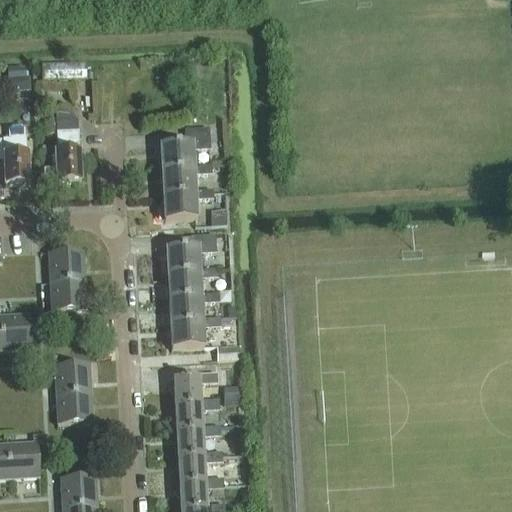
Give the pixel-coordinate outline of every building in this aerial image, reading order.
[(42,86),(85,84),(84,69),(41,70),(42,86)] [(7,82),(26,81),(25,71),(7,71),(7,82)] [(77,121),(43,123),(44,138),(57,138),(57,155),(55,155),(55,170),(43,170),(44,184),(47,186),(56,186),(81,185),(79,153),(76,153),(76,147),(79,147),(78,134),(77,121)] [(29,187),(26,132),(23,129),(13,129),(10,133),(10,142),(0,142),(0,162),(4,162),(5,189),(29,187)] [(161,172),(193,170),(192,154),(210,153),(208,132),(185,133),(186,148),(160,149),(161,172)] [(163,196),(194,194),(193,180),(211,179),(210,169),(193,170),(161,172),(163,196)] [(194,194),(163,196),(164,224),(196,223),(195,204),(212,203),(212,193),(194,194)] [(210,215),(211,231),(227,230),(226,213),(210,215)] [(192,251),(166,253),(167,278),(199,276),(199,273),(198,258),(216,257),(215,238),(191,240),(192,251)] [(82,254),(48,256),(50,286),(84,284),(82,254)] [(199,276),(167,278),(169,303),(200,301),(200,298),(199,283),(217,282),(216,272),(199,273),(199,276)] [(84,284),(50,286),(51,316),(85,314),(84,284)] [(200,301),(169,303),(170,328),(202,326),(201,323),(201,308),(218,307),(217,297),(200,298),(200,301)] [(31,318),(0,320),(2,355),(32,353),(31,318)] [(229,321),(219,322),(220,331),(230,330),(229,321)] [(202,326),(170,328),(172,353),(203,351),(202,333),(220,332),(219,322),(201,323),(202,326)] [(217,366),(239,364),(238,351),(216,352),(217,366)] [(89,367),(54,370),(56,399),(90,397),(89,367)] [(198,382),(173,383),(174,410),(200,408),(199,405),(198,388),(217,387),(217,377),(198,378),(198,382)] [(238,390),(223,390),(223,408),(238,408),(238,390)] [(90,397),(56,399),(58,428),(92,427),(90,397)] [(200,408),(174,410),(176,436),(201,435),(201,431),(200,415),(219,414),(218,403),(199,405),(200,408)] [(201,435),(176,436),(177,462),(203,461),(202,457),(202,441),(220,440),(219,430),(201,431),(201,435)] [(37,447),(7,449),(9,483),(39,481),(37,447)] [(7,449),(0,448),(0,482),(9,483),(7,449)] [(221,466),(221,460),(221,456),(202,457),(203,461),(177,462),(179,489),(204,487),(204,483),(203,467),(221,466)] [(95,479),(60,482),(62,511),(97,509),(95,479)] [(204,487),(179,489),(180,511),(205,511),(205,509),(204,494),(223,492),(222,482),(204,483),(204,487)]
